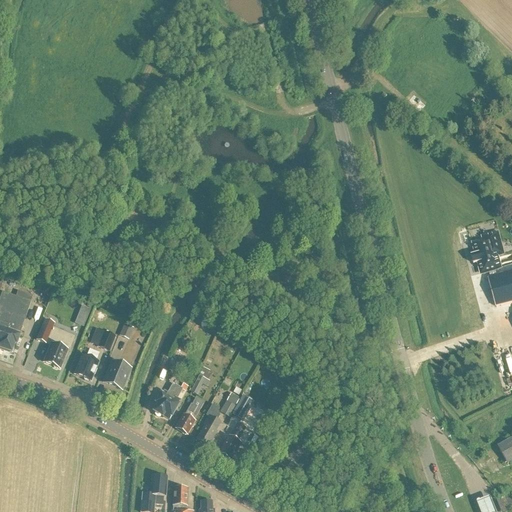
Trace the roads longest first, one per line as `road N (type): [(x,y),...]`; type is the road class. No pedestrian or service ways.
road 1 (primary): [(444,511),(306,0)]
road 2 (secondary): [(0,378),(75,407),(259,511)]
